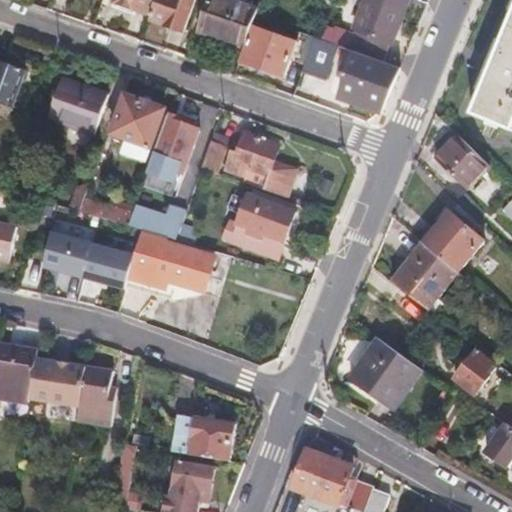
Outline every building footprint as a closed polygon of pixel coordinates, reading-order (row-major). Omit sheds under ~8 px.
[(157,0),(117,0),(113,10),(135,18),(137,13),(151,18),(157,0)] [(159,0),(153,19),(185,30),(196,0),(159,0)] [(245,51),(258,15),(258,13),(223,0),(209,0),(197,33),(245,51)] [(356,52),(387,63),(412,0),(370,0),(359,30),(363,32),(361,36),(355,51),(356,52)] [(335,26),(329,41),(342,46),(355,51),(361,36),(335,26)] [(511,26),(499,61),(491,57),(485,71),(493,74),(475,118),(511,133),(511,26)] [(245,62),(286,77),(292,61),(306,66),(312,50),(306,48),(311,34),(301,31),(296,45),(257,30),(245,62)] [(329,41),(311,34),(306,48),(312,50),(306,66),(305,68),(330,77),(342,46),(329,41)] [(386,113),(404,69),(387,63),(356,52),(348,75),(351,76),(343,97),(386,113)] [(0,101),(13,106),(26,72),(0,62),(0,101)] [(93,136),(108,95),(63,79),(47,119),(93,136)] [(121,103),(110,133),(124,138),(118,155),(147,165),(152,148),(165,112),(127,98),(124,104),(121,103)] [(168,117),(155,156),(173,162),(170,171),(185,176),(201,132),(181,125),(182,122),(168,117)] [(264,189),(283,196),(292,168),(274,162),(279,145),(243,133),(238,147),(234,146),(225,170),(259,182),(262,174),(268,176),(264,189)] [(494,169),(461,137),(438,161),(471,192),(494,169)] [(204,167),(218,172),(227,148),(213,142),(204,167)] [(334,183),(324,179),(320,189),(330,194),(334,183)] [(136,256),(56,231),(46,266),(101,281),(126,289),(127,287),(129,278),(155,286),(153,294),(172,300),(177,283),(206,291),(216,256),(167,241),(168,237),(178,240),(183,225),(188,212),(172,207),(169,216),(137,205),(134,213),(86,199),(91,183),(77,188),(71,207),(82,209),(81,212),(144,230),(136,256)] [(268,235),(273,237),(283,209),(248,196),(236,192),(225,221),(218,219),(211,237),(231,244),(260,255),(268,235)] [(426,246),(459,275),(486,243),(452,214),(426,246)] [(0,259),(5,261),(9,261),(16,227),(0,223),(0,259)] [(183,225),(178,240),(191,244),(195,229),(183,225)] [(266,256),(273,237),(268,235),(260,255),(266,256)] [(420,303),(430,311),(459,275),(426,246),(396,284),(399,286),(420,303)] [(127,287),(153,294),(155,286),(129,278),(127,287)] [(31,393),(37,356),(39,347),(0,339),(0,374),(4,375),(1,396),(29,401),(31,393)] [(424,370),(381,339),(352,377),(396,409),(424,370)] [(483,370),(487,362),(471,353),(454,384),(475,398),(489,374),(483,370)] [(80,401),(86,364),(37,356),(31,393),(80,401)] [(113,369),(86,364),(80,401),(112,407),(116,389),(110,388),(113,369)] [(444,391),(439,398),(445,402),(450,395),(444,391)] [(0,400),(0,405),(28,410),(29,401),(1,396),(0,400)] [(166,448),(228,459),(235,421),(173,409),(166,448)] [(511,426),(509,424),(487,453),(508,469),(511,463),(511,426)] [(137,442),(125,440),(113,506),(137,510),(140,493),(128,491),(137,442)] [(372,488),(374,483),(357,476),(361,467),(308,446),(293,485),(304,489),(301,497),(291,493),(284,511),(353,511),(355,507),(363,510),(372,488)] [(213,465),(177,458),(167,511),(197,511),(200,499),(207,500),(213,465)] [(381,511),(389,494),(372,488),(363,510),(367,511),(381,511)]
